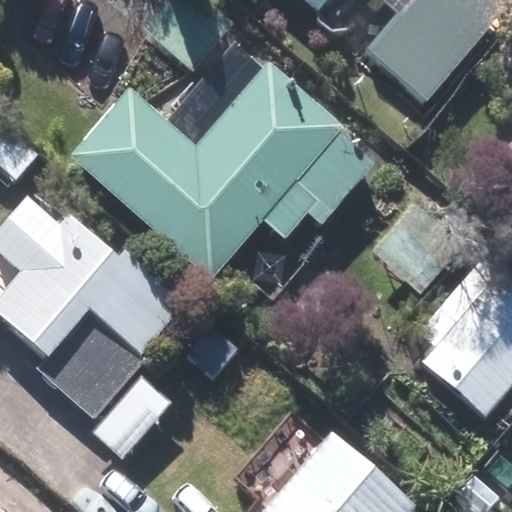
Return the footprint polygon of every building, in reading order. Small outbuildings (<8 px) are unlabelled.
[(232,35),(196,0),(181,0),(142,39),(185,82),(232,35)] [(248,0),(261,11),(271,0),(248,0)] [(306,0),(322,14),(334,0),(306,0)] [(78,160),(216,284),(271,224),(291,243),(313,218),(327,230),(381,167),(347,138),(351,134),(276,68),(203,151),(139,93),(78,160)] [(0,129),(0,164),(20,183),(43,160),(5,124),(0,129)] [(511,153),(483,185),(511,211),(511,153)] [(0,314),(55,363),(97,315),(147,358),(191,309),(131,256),(127,262),(79,220),(68,231),(34,201),(0,239),(0,254),(25,278),(0,307),(0,314)] [(379,256),(423,295),(461,250),(416,211),(379,256)] [(428,366),(491,419),(511,394),(511,272),(509,270),(428,366)] [(241,353),(216,331),(193,359),(217,380),(241,353)] [(141,379),(96,428),(98,430),(91,437),(122,466),(174,410),(141,379)] [(272,511),(418,511),(421,510),(339,436),(272,511)] [(491,511),(503,499),(478,478),(459,500),(472,511),(491,511)] [(0,511),(11,511),(0,502),(0,511)]
